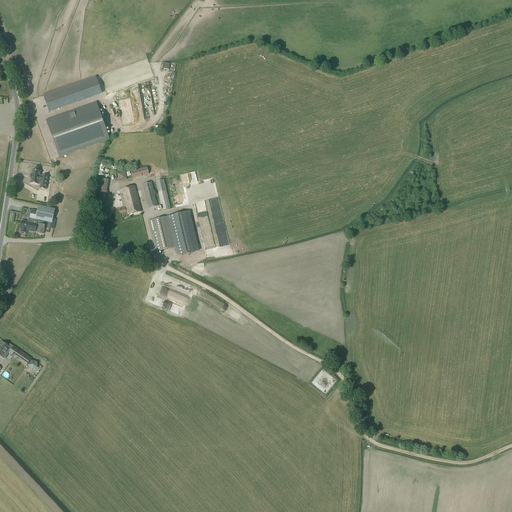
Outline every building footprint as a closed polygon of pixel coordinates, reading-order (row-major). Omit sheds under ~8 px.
[(96,76),(55,90),(62,108),(102,94),(96,76)] [(116,88),(119,116),(126,115),(123,87),(116,88)] [(55,90),(43,95),(49,113),(62,108),(55,90)] [(96,102),(46,120),(59,158),(110,140),(96,102)] [(46,149),(48,158),(56,156),(54,148),(46,149)] [(32,169),(30,184),(38,185),(38,183),(39,183),(39,188),(46,190),(47,177),(39,176),(40,171),(38,171),(38,167),(33,167),(33,169),(32,169)] [(131,172),(132,179),(149,175),(147,167),(131,172)] [(117,181),(124,179),(122,170),(115,172),(117,181)] [(79,197),(78,176),(65,176),(65,197),(79,197)] [(170,209),(164,180),(155,182),(162,211),(170,209)] [(157,206),(151,183),(142,185),(148,208),(157,206)] [(135,187),(121,190),(125,208),(119,209),(120,214),(126,212),(125,212),(127,212),(128,215),(141,212),(135,187)] [(39,206),(37,212),(35,221),(37,221),(44,223),(51,224),(52,220),(54,210),(39,206)] [(176,247),(178,256),(198,251),(188,212),(169,217),(176,247)] [(176,247),(169,217),(148,222),(155,252),(176,247)] [(20,232),(26,233),(26,231),(35,232),(36,226),(37,221),(35,221),(30,219),(29,218),(28,223),(22,221),(20,229),(21,229),(20,232)] [(37,221),(36,226),(38,227),(37,233),(38,233),(38,234),(39,234),(40,235),(41,235),(42,234),(43,234),(45,226),(43,225),(44,223),(37,221)] [(208,302),(214,295),(209,291),(203,298),(208,302)] [(235,318),(238,313),(221,303),(218,309),(235,318)] [(0,355),(1,356),(0,356),(4,359),(8,354),(26,366),(31,359),(13,346),(12,347),(9,345),(8,347),(2,342),(0,344),(0,355)] [(31,361),(28,366),(32,370),(37,368),(37,363),(31,361)]
